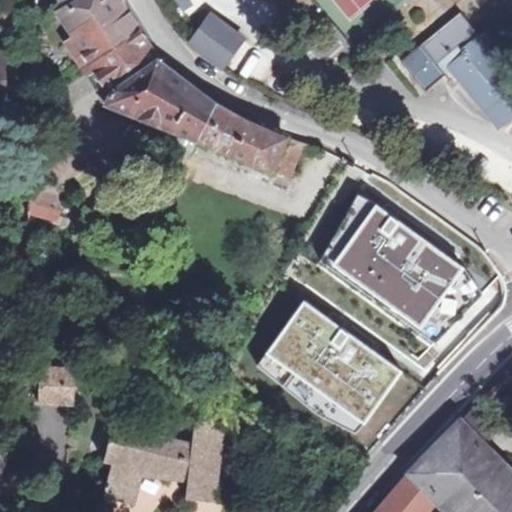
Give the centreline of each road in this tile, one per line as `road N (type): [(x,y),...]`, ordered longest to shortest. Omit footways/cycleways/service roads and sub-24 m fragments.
road 1 (unclassified): [(133,0),(183,60),(250,102),(372,151),(511,254)]
road 2 (tertiary): [(350,511),(461,385),(511,345)]
